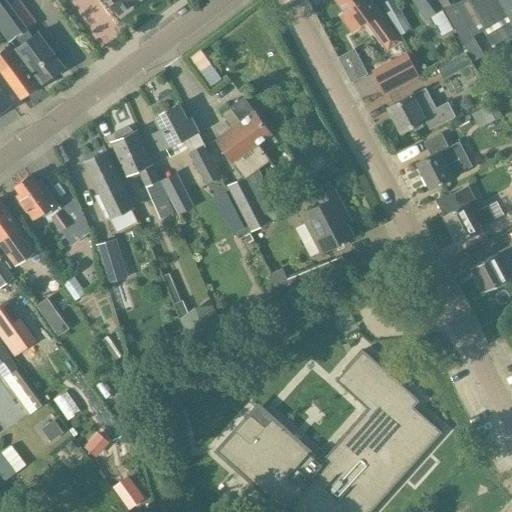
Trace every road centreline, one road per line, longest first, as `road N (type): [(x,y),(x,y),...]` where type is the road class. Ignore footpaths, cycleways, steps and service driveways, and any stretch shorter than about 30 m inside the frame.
road 1 (residential): [(511,428),(286,0)]
road 2 (tertiary): [(0,164),(214,0)]
